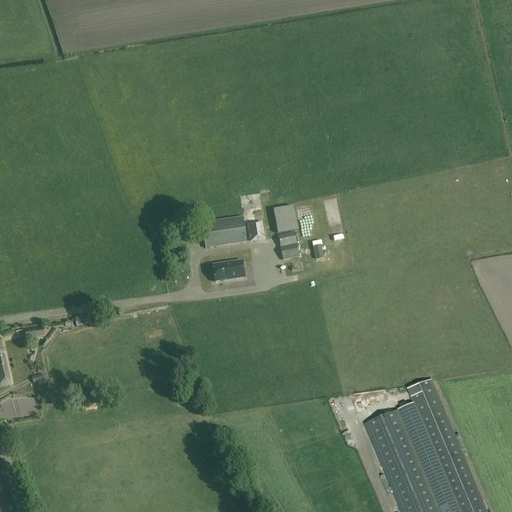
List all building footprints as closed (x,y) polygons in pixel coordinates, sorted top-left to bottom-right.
[(315,241),(313,206),(299,207),(301,242),(315,241)] [(273,211),(278,235),(298,231),(293,207),(273,211)] [(201,224),(205,250),(247,244),(242,218),(201,224)] [(248,240),(262,238),(259,219),(246,221),(248,240)] [(278,236),(283,261),(299,258),(294,233),(278,236)] [(212,266),(215,283),(244,279),(242,262),(212,266)] [(26,340),(44,337),(43,327),(25,330),(26,340)] [(49,343),(54,338),(49,335),(45,340),(49,343)] [(0,387),(9,386),(0,343),(0,387)] [(30,360),(40,365),(44,358),(34,353),(30,360)] [(33,383),(45,381),(44,375),(32,377),(33,383)] [(485,511),(431,381),(407,392),(458,511),(441,511),(399,412),(364,426),(399,511),(485,511)]
